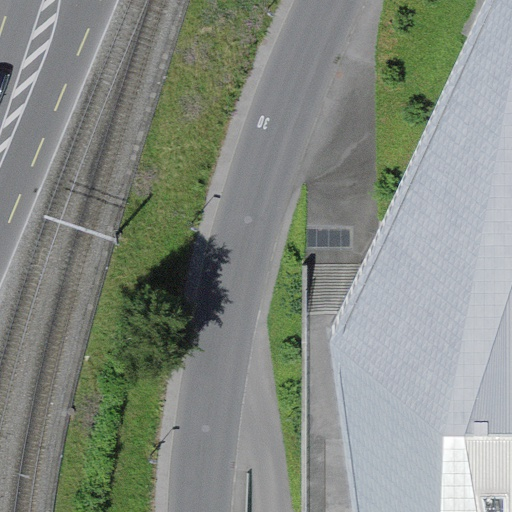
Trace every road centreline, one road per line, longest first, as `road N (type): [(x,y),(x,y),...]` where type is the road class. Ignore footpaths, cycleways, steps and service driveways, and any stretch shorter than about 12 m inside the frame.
road 1 (unclassified): [(205,511),(213,408),(241,272),(292,104),(338,0)]
road 2 (secondary): [(0,138),(55,0)]
